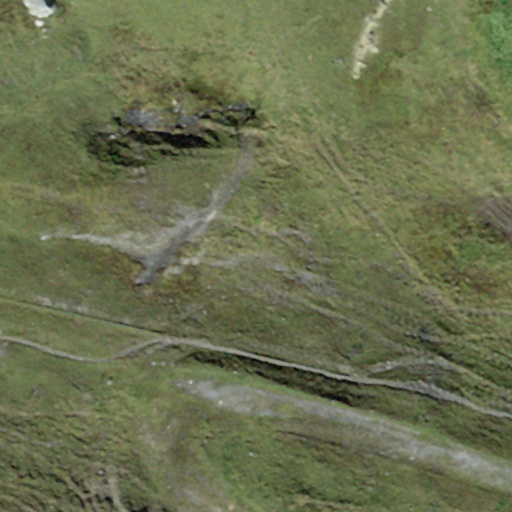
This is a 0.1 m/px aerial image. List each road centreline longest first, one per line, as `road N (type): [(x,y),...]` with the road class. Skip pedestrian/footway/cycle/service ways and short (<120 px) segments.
road 1 (track): [(511,483),(253,401),(184,415)]
road 2 (track): [(184,415),(161,439),(233,511)]
